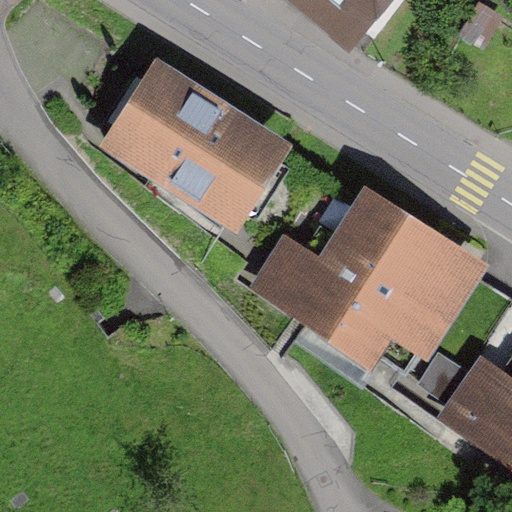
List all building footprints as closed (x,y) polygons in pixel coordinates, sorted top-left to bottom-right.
[(295,0),(354,49),(395,0),(295,0)] [(244,232),(300,143),(161,57),(105,146),(244,232)] [(329,253),(286,226),(249,284),(372,360),(392,329),(433,354),(491,262),(370,187),(329,253)] [(511,302),(493,331),(511,343),(511,302)] [(511,368),(487,351),(443,411),(511,461),(511,368)]
